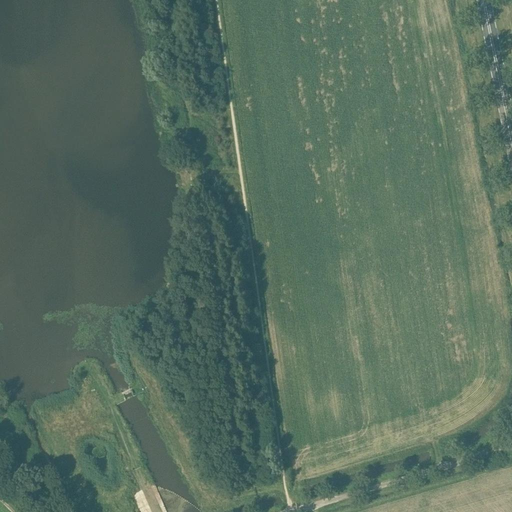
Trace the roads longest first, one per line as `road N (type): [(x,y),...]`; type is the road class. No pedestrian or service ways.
road 1 (unclassified): [(293,511),(486,451)]
road 2 (primary): [(511,149),(482,0)]
road 3 (track): [(157,511),(110,401)]
